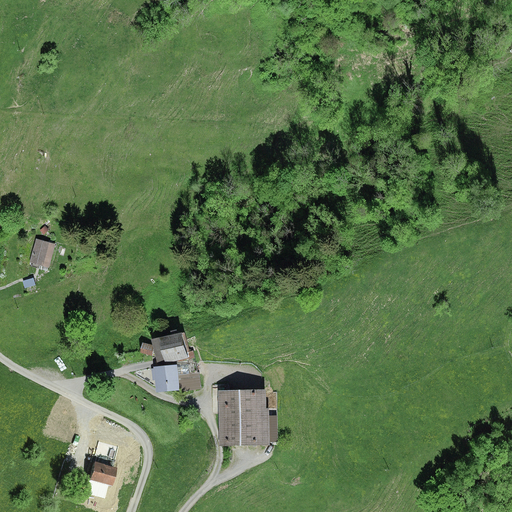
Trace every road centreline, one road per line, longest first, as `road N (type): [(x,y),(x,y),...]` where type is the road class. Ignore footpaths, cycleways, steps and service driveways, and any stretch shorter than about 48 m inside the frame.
road 1 (track): [(0,354),(147,442),(132,511)]
road 2 (track): [(61,389),(115,374),(194,404),(214,423),(220,455),(212,484)]
